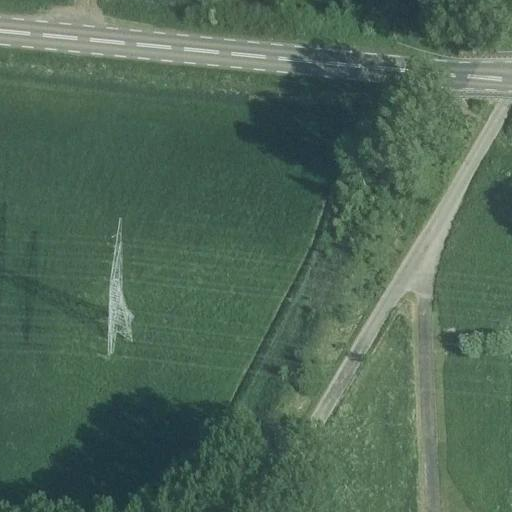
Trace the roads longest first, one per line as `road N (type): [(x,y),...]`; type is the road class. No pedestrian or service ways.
road 1 (tertiary): [(511,81),(0,33)]
road 2 (unclassified): [(256,511),(511,95)]
